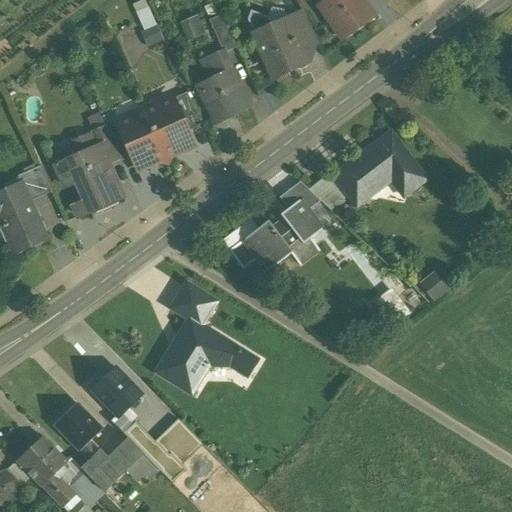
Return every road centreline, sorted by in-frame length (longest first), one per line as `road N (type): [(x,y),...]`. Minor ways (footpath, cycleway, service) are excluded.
road 1 (secondary): [(480,0),(23,336)]
road 2 (track): [(511,460),(159,241)]
